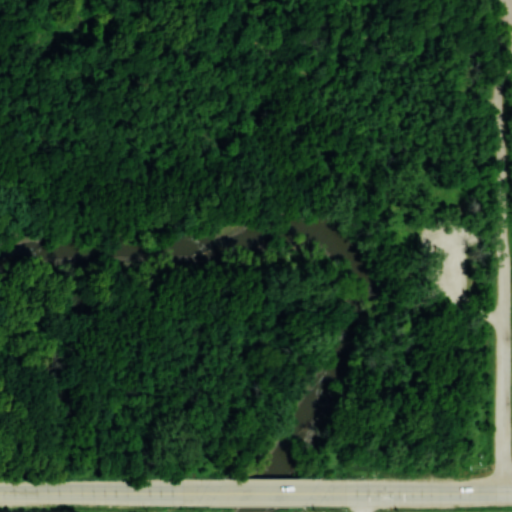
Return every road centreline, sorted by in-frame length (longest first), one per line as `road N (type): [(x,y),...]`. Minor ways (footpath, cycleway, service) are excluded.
road 1 (secondary): [(204,492),(0,491)]
road 2 (secondary): [(511,492),(324,492)]
road 3 (secondary): [(324,492),(204,492)]
